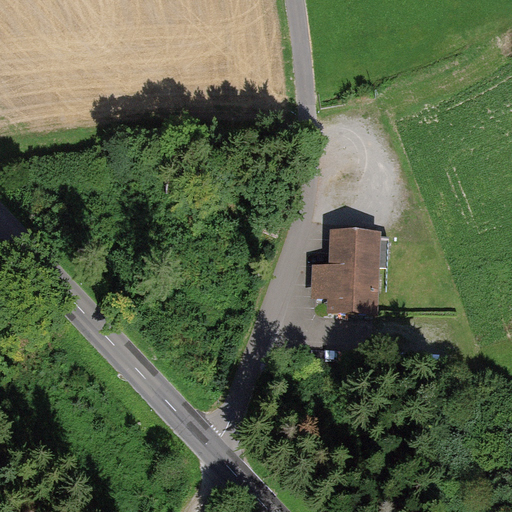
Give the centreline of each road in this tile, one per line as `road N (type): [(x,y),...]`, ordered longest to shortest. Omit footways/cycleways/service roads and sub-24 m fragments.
road 1 (unclassified): [(218,458),(288,282),(307,202),(310,99),(294,0)]
road 2 (tertiary): [(218,458),(0,223)]
